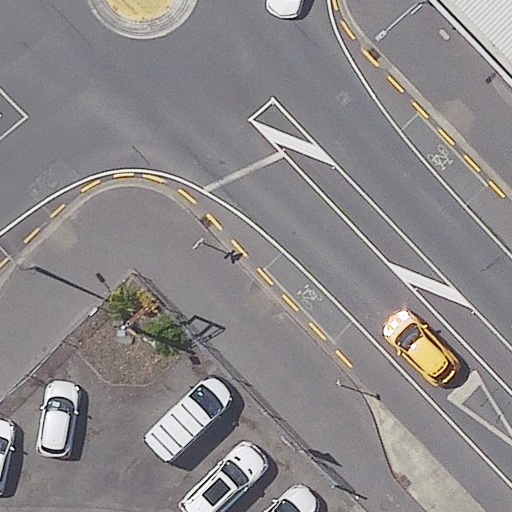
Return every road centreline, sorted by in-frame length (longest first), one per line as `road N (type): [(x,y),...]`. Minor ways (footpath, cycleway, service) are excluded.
road 1 (tertiary): [(511,367),(220,71)]
road 2 (tertiary): [(220,71),(179,95),(132,102),(86,91),(48,62)]
